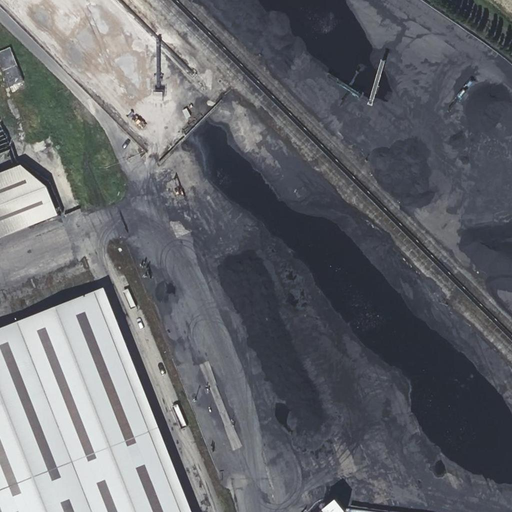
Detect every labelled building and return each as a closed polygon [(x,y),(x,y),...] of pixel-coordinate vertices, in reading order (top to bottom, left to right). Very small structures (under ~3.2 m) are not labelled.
[(80,0),(63,16),(123,79),(133,69),(128,64),(137,55),(130,47),(139,38),(127,26),(131,22),(109,0),(80,0)] [(28,105),(18,77),(4,81),(15,109),(28,105)] [(0,230),(62,206),(44,161),(24,156),(0,165),(0,230)] [(0,323),(0,480),(12,511),(191,511),(97,271),(21,302),(25,314),(0,323)] [(338,496),(326,507),(330,511),(348,511),(351,509),(338,496)]
